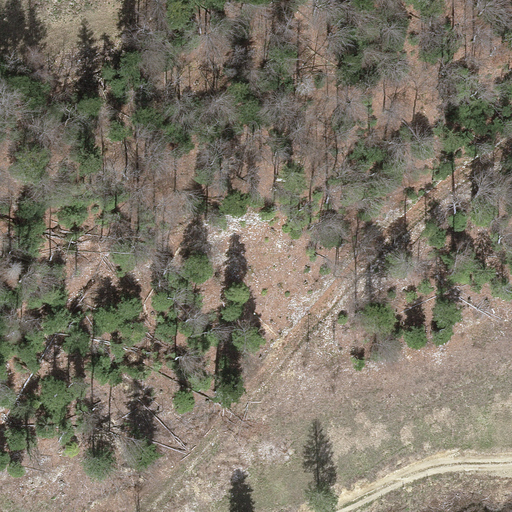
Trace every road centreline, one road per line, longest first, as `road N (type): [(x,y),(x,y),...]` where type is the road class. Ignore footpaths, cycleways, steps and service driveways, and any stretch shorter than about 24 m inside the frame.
road 1 (track): [(147,511),(433,200),(511,147)]
road 2 (track): [(511,463),(441,467),(330,511)]
